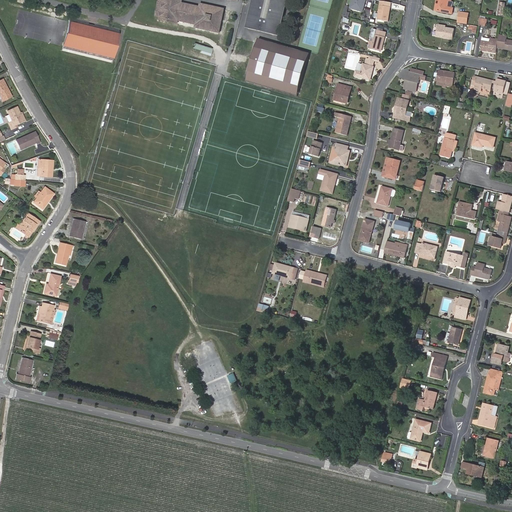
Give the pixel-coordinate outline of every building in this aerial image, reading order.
[(158,0),(155,14),(161,16),(160,20),(177,24),(178,21),(196,25),(196,28),(220,33),(225,9),(200,3),(199,6),(183,3),(183,0),(158,0)] [(282,0),(251,0),(245,28),(275,35),(282,0)] [(363,12),(365,0),(350,0),(349,9),(363,12)] [(450,8),(447,7),(448,1),(451,1),(451,0),(437,0),(436,11),(453,14),(454,8),(450,8)] [(378,19),(388,21),(391,3),(381,1),(378,19)] [(461,13),(459,22),(467,24),(469,14),(461,13)] [(120,29),(95,23),(94,26),(88,25),(89,21),(70,17),(62,50),(112,63),(120,29)] [(444,36),(444,38),(453,40),(455,30),(446,28),(446,26),(440,25),(438,35),(444,36)] [(386,32),(385,32),(379,31),(376,30),(375,35),(372,34),(369,48),(382,52),(386,32)] [(511,50),(511,41),(507,40),(507,37),(499,35),(499,40),(497,48),(511,50)] [(480,50),(497,53),(497,48),(499,40),(491,39),(483,38),(480,50)] [(293,49),(257,39),(246,79),(298,94),(309,53),(297,50),(293,49)] [(194,48),(202,50),(211,53),(213,49),(195,43),(194,48)] [(365,64),(364,64),(364,65),(362,72),(357,71),(355,76),(371,80),(374,67),(373,66),(375,60),(367,58),(365,64)] [(424,76),(424,72),(412,69),(411,73),(409,72),(404,89),(415,91),(417,82),(419,83),(420,79),(426,80),(427,77),(424,76)] [(453,87),(456,73),(439,71),(437,84),(443,85),(443,87),(447,88),(447,86),(453,87)] [(493,84),(494,81),(474,76),(472,84),(476,85),(475,89),(482,91),(483,88),(491,90),(493,84)] [(498,77),(497,82),(497,84),(493,96),(503,99),(508,82),(502,81),(502,78),(498,77)] [(3,84),(4,83),(2,79),(0,80),(0,96),(0,97),(1,98),(3,101),(11,97),(7,89),(6,89),(3,84)] [(345,91),(346,86),(339,84),(335,100),(348,103),(349,100),(347,99),(349,92),(345,91)] [(399,111),(397,118),(410,122),(412,113),(407,112),(411,96),(406,95),(404,94),(403,99),(399,98),(397,106),(400,107),(399,111)] [(14,126),(16,125),(25,121),(21,112),(19,113),(16,106),(7,111),(9,115),(12,121),(9,122),(8,122),(11,130),(15,128),(14,126)] [(336,133),(347,135),(352,117),(336,113),(335,116),(340,117),(336,133)] [(392,140),(391,145),(390,148),(399,150),(404,131),(394,128),(392,140)] [(24,146),(24,148),(35,143),(36,144),(40,142),(35,132),(15,140),(19,148),(24,146)] [(453,151),(455,141),(456,136),(446,133),(441,155),(451,158),(453,151)] [(494,147),(496,138),(476,133),(473,145),(483,148),(484,145),(494,147)] [(323,143),(314,140),(310,154),(319,156),(323,143)] [(339,149),(335,163),(346,166),(350,151),(348,150),(348,146),(337,144),(336,148),(339,149)] [(401,162),(390,159),(385,177),(396,180),(401,162)] [(41,169),(38,168),(37,176),(49,177),(50,169),(52,169),(52,161),(42,160),(41,169)] [(299,165),(309,168),(311,168),(312,162),(301,160),(299,165)] [(321,190),(332,193),(337,174),(320,170),(318,178),(324,179),(321,190)] [(432,190),(440,192),(444,178),(435,175),(432,190)] [(47,200),(48,201),(53,194),(44,187),(40,193),(37,197),(33,202),(41,207),(47,200)] [(378,203),(388,206),(393,190),(382,187),(378,203)] [(292,189),(289,201),(294,202),(295,199),(297,190),(292,189)] [(303,202),(312,204),(314,196),(305,194),(303,202)] [(510,213),(511,203),(511,196),(505,194),(503,202),(499,201),(497,209),(501,210),(510,213)] [(460,202),(457,215),(475,219),(477,212),(471,211),(472,205),(460,202)] [(333,220),(335,220),(337,211),(327,208),(323,226),(331,228),(332,223),(333,220)] [(394,214),(402,216),(403,209),(396,208),(394,214)] [(509,216),(510,213),(501,210),(498,221),(501,222),(499,230),(506,232),(508,233),(511,217),(509,216)] [(386,225),(389,213),(384,212),(383,217),(381,224),(386,225)] [(28,237),(32,231),(31,230),(38,220),(29,214),(22,224),(21,223),(17,230),(28,237)] [(297,227),(297,229),(305,231),(308,219),(292,215),(289,225),(297,227)] [(85,221),(74,219),(69,236),(81,239),(85,221)] [(31,230),(32,231),(33,231),(39,221),(38,220),(31,230)] [(375,222),(365,220),(360,241),(370,243),(375,222)] [(409,223),(395,220),(393,228),(407,232),(409,223)] [(321,228),(312,226),(310,236),(319,239),(321,228)] [(505,244),(507,237),(505,236),(498,234),(497,234),(497,238),(492,236),(490,246),(501,249),(502,243),(505,244)] [(59,255),(57,255),(55,262),(65,265),(68,255),(70,245),(60,242),(59,247),(61,247),(59,255)] [(405,258),(408,246),(396,243),(396,244),(387,242),(385,253),(405,258)] [(435,258),(438,247),(423,243),(423,245),(418,243),(416,252),(420,253),(420,254),(435,258)] [(461,267),(461,266),(463,256),(447,252),(445,261),(451,262),(451,264),(453,265),(455,265),(461,267)] [(280,275),(284,276),(291,278),(294,269),(294,268),(276,263),(274,274),(280,275)] [(473,266),(471,275),(491,280),(493,271),(485,269),(486,266),(478,263),(477,267),(473,266)] [(328,276),(319,273),(319,275),(306,272),(305,279),(304,282),(325,287),(328,276)] [(44,293),(56,296),(60,276),(50,274),(48,284),(46,284),(44,293)] [(78,276),(70,275),(68,283),(74,285),(75,281),(77,282),(78,276)] [(467,308),(469,309),(472,301),(460,298),(459,305),(457,312),(456,317),(463,319),(464,315),(465,316),(467,308)] [(40,314),(38,321),(47,323),(51,309),(53,309),(54,306),(42,303),(42,307),(40,314)] [(446,342),(449,343),(459,346),(462,330),(453,327),(451,334),(448,333),(446,342)] [(36,353),(37,347),(40,334),(31,331),(30,336),(26,350),(36,353)] [(502,365),(503,362),(504,357),(507,358),(508,355),(510,346),(500,344),(497,355),(495,354),(493,363),(502,365)] [(441,367),(445,368),(448,357),(434,353),(433,357),(436,357),(432,377),(439,378),(440,375),(441,367)] [(29,377),(30,368),(32,360),(22,358),(18,374),(17,374),(15,378),(29,382),(30,377),(29,377)] [(484,393),(492,395),(494,390),(496,380),(501,382),(503,374),(503,372),(491,369),(484,393)] [(230,383),(236,380),(233,373),(227,376),(230,383)] [(411,381),(403,379),(401,388),(405,389),(406,385),(410,386),(411,381)] [(494,390),(492,395),(497,396),(501,382),(496,380),(494,390)] [(421,399),(418,410),(423,411),(424,407),(433,409),(438,393),(428,390),(426,400),(421,399)] [(497,416),(496,416),(492,415),(494,406),(485,403),(479,425),(494,429),(497,416)] [(421,431),(424,432),(429,433),(431,424),(416,420),(412,439),(421,441),(423,435),(420,435),(421,431)] [(499,442),(489,439),(484,456),(495,458),(499,442)] [(428,463),(429,464),(432,455),(421,452),(419,461),(417,467),(426,470),(428,463)] [(384,453),(382,461),(390,463),(392,455),(384,453)] [(474,473),(483,475),(485,468),(470,464),(469,469),(468,474),(473,475),(474,473)]
